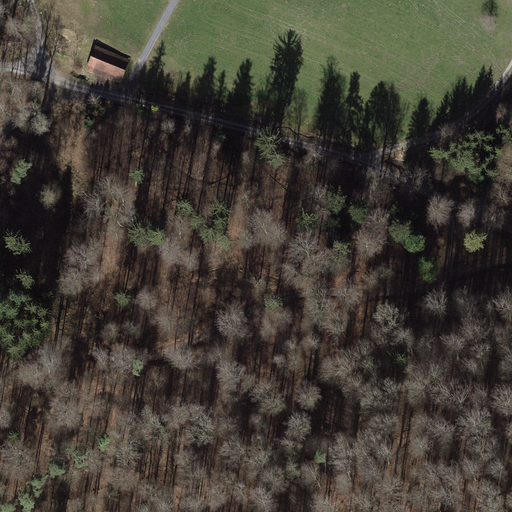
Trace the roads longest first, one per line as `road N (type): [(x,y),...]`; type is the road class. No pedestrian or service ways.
road 1 (track): [(455,203),(449,260),(436,283),(385,298),(299,290),(144,359),(51,347),(0,377)]
road 2 (track): [(0,63),(355,158),(511,226)]
road 3 (track): [(511,71),(472,116),(355,158)]
